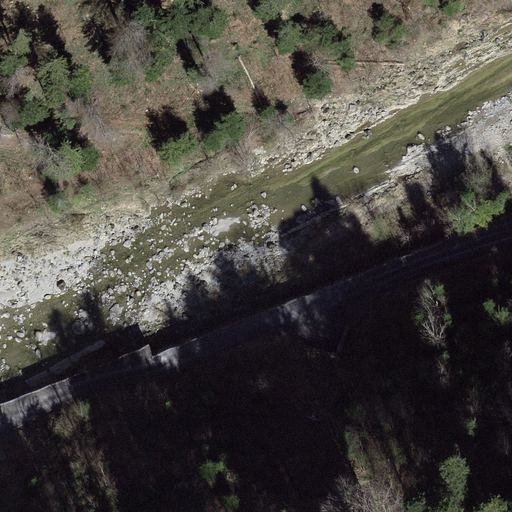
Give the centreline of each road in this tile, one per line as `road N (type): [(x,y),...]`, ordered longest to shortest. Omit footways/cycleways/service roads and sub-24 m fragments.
road 1 (track): [(511,237),(0,429)]
road 2 (track): [(511,452),(378,476),(326,511)]
